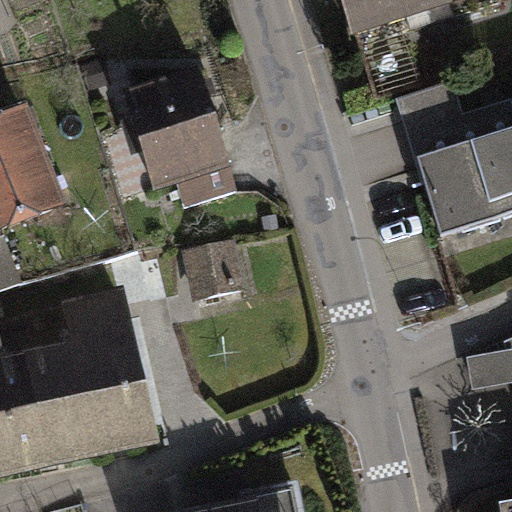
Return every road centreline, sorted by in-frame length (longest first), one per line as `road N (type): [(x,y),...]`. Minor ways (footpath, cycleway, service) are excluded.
road 1 (tertiary): [(263,0),(367,385)]
road 2 (residential): [(0,504),(198,451),(367,385)]
road 3 (tertiary): [(367,385),(393,511)]
